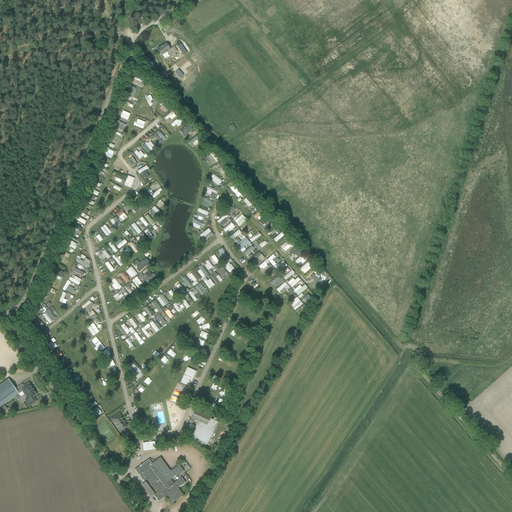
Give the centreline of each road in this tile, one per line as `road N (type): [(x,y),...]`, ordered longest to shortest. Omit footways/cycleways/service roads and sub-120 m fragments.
road 1 (unclassified): [(170,11),(132,40),(70,201),(5,314)]
road 2 (unclassified): [(5,314),(142,511)]
road 3 (track): [(411,363),(511,477)]
road 4 (unknown): [(169,511),(196,483),(193,454),(136,448)]
